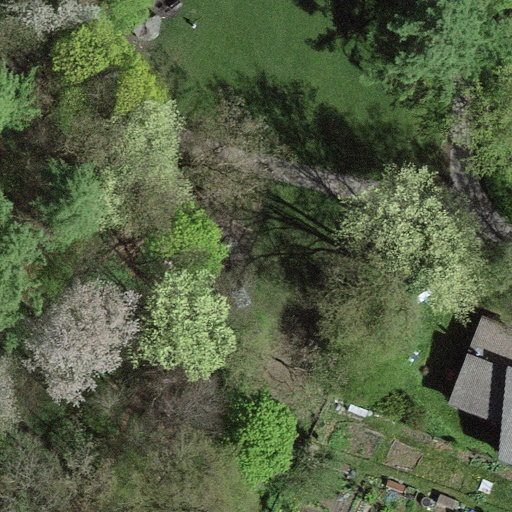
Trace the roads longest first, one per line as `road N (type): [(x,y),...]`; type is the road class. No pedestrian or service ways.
road 1 (track): [(114,89),(170,131),(238,163),(470,217),(511,242)]
road 2 (track): [(22,0),(114,89)]
